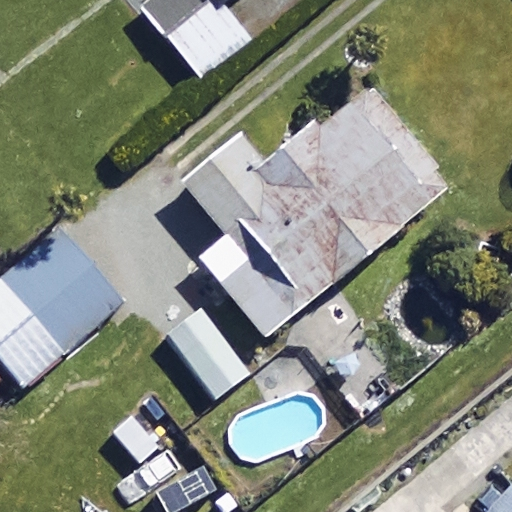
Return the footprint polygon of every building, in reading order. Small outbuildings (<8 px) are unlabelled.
[(149,0),(137,9),(194,81),(247,40),(217,3),(220,0),(149,0)] [(442,184),(361,87),(313,127),(307,121),(257,163),(236,139),(180,186),(220,233),(192,257),(260,337),(442,184)] [(0,274),(0,370),(16,390),(120,308),(57,229),(0,274)] [(247,371),(201,310),(165,338),(211,399),(247,371)] [(511,511),(492,492),(473,511),(511,511)]
